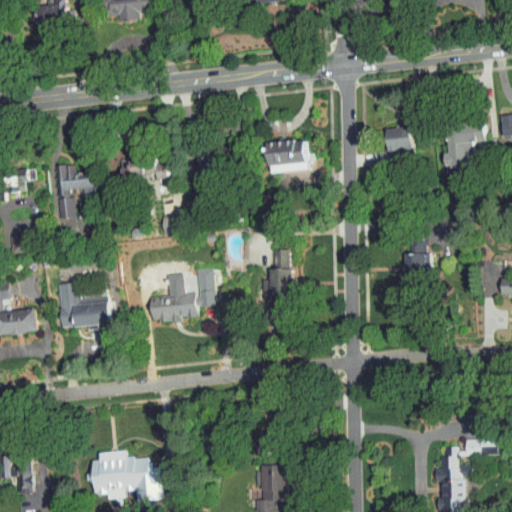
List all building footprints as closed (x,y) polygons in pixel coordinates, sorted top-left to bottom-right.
[(57,18),(57,0),(29,0),(29,17),(57,18)] [(98,0),(99,10),(109,9),(109,15),(130,13),(130,5),(144,3),(144,0),(98,0)] [(511,127),(511,110),(507,111),(507,108),(493,109),(494,128),(511,127)] [(477,135),(476,118),(439,120),(440,146),(436,146),(437,160),(460,159),(459,146),(465,145),(465,135),(477,135)] [(380,122),(380,144),(405,143),(404,121),(380,122)] [(265,168),(302,162),(298,132),(261,137),(265,168)] [(161,172),(160,151),(112,153),(113,171),(150,169),(150,172),(161,172)] [(64,183),(74,183),(74,188),(91,186),(89,166),(66,167),(65,158),(47,159),(49,193),(48,193),(50,212),(66,211),(64,183)] [(155,226),(166,225),(165,209),(153,210),(155,226)] [(1,230),(2,246),(24,245),(23,229),(1,230)] [(282,243),(263,243),(264,273),(254,274),(254,293),(282,293),(282,243)] [(422,247),(397,247),(396,271),(422,272),(422,247)] [(186,263),(189,287),(175,288),(174,279),(158,281),(159,289),(142,291),(144,317),(172,314),(171,312),(189,310),(188,300),(208,298),(204,261),(186,263)] [(511,270),(493,271),(493,288),(506,288),(506,292),(511,292),(511,270)] [(49,278),(53,322),(80,319),(80,324),(90,323),(90,319),(103,317),(100,290),(83,291),(83,297),(69,298),(67,276),(49,278)] [(27,303),(0,304),(0,327),(28,327),(27,303)] [(456,511),(456,471),(462,471),(462,459),(450,459),(450,449),(490,449),(490,431),(456,431),(456,442),(436,442),(436,450),(432,450),(432,462),(426,462),(426,475),(432,475),(432,491),(430,491),(430,511),(456,511)] [(270,511),(271,503),(266,503),(266,494),(278,495),(279,459),(266,459),(267,444),(253,444),(252,464),(247,464),(246,479),(253,479),(253,494),(246,494),(246,506),(251,506),(250,511),(270,511)] [(156,494),(153,461),(143,461),(142,451),(118,452),(117,445),(91,446),(91,454),(84,454),(87,489),(100,488),(100,493),(117,492),(117,485),(128,484),(129,496),(156,494)] [(0,471),(9,471),(10,490),(25,489),(24,455),(0,455),(0,471)]
